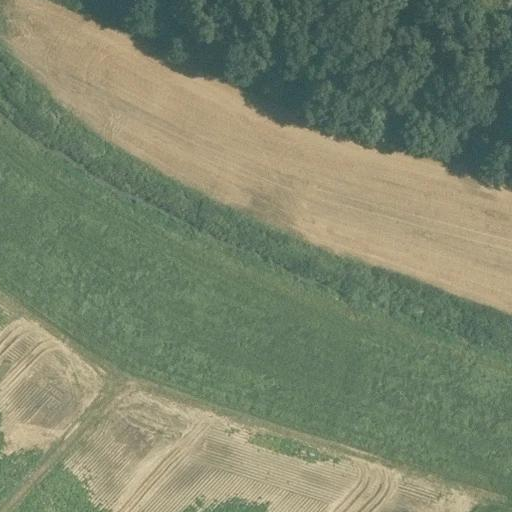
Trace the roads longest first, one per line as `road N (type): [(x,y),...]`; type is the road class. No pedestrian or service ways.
road 1 (track): [(0,510),(118,383),(136,382),(511,504)]
road 2 (track): [(0,289),(108,365),(118,383)]
